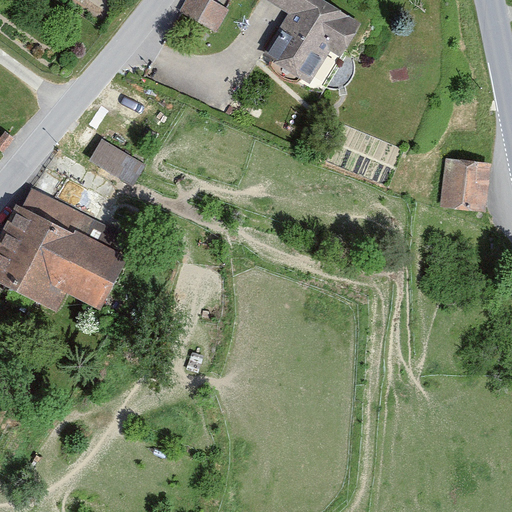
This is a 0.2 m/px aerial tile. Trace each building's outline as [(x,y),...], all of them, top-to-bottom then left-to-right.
[(226,11),(207,0),(188,0),(182,11),(215,30),(226,11)] [(271,0),(291,14),(267,54),(321,87),(359,25),(317,0),(271,0)] [(143,167),(103,143),(93,159),(133,184),(143,167)] [(488,166),(449,162),(444,205),(483,210),(488,166)] [(23,211),(17,208),(0,242),(0,287),(56,316),(65,299),(101,317),(127,264),(104,252),(115,234),(32,193),(23,211)]
